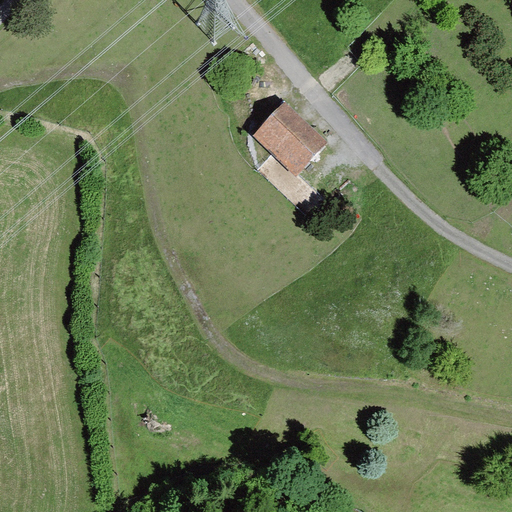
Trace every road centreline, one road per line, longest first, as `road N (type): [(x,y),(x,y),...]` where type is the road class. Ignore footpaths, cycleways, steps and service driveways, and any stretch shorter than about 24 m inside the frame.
road 1 (track): [(511,413),(307,379),(239,354),(194,302),(170,252),(131,88),(98,73),(0,85)]
road 2 (track): [(511,263),(446,229),(408,195),(235,0)]
road 3 (track): [(144,511),(222,477),(255,489),(269,511)]
